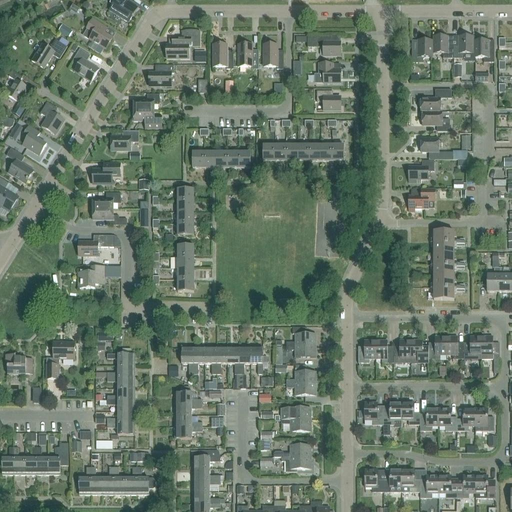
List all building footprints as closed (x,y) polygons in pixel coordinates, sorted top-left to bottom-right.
[(126,1),(126,0),(111,0),(115,3),(109,12),(128,23),(137,8),(126,1)] [(112,40),(104,35),(107,29),(92,20),(87,30),(88,30),(84,37),(89,41),(106,51),(112,40)] [(62,26),(58,32),(68,38),(72,32),(62,26)] [(183,33),(183,39),(172,39),(172,46),(168,47),(168,60),(189,60),(189,47),(199,47),(199,32),(200,33),(201,32),(196,31),(191,31),(186,31),(181,32),(181,33),(183,33)] [(308,38),(308,49),(323,49),(323,57),(340,57),(340,44),(333,44),(333,38),(308,38)] [(443,60),(453,60),(453,48),(447,48),(447,38),(434,38),(434,42),(434,48),(432,48),(432,55),(443,55),(443,60)] [(459,48),(453,48),(453,60),(464,60),(464,55),(475,55),(475,48),(472,48),(472,42),(472,38),(459,38),(459,48)] [(59,60),(67,48),(55,41),(49,50),(42,45),(31,62),(44,70),(53,56),(59,60)] [(423,59),(432,59),(432,55),(432,48),(434,48),(434,42),(418,42),(418,43),(412,42),(412,64),(423,64),(423,59)] [(494,64),(494,43),(488,43),(488,42),(472,42),(472,48),(475,48),(475,55),(475,59),(484,59),(484,64),(494,64)] [(227,52),(227,48),(214,48),(214,68),(226,68),(226,70),(233,70),(233,52),(227,52)] [(252,52),(252,48),(239,48),(239,68),(251,68),(251,70),(258,70),(258,52),(252,52)] [(277,52),(277,48),(264,48),(264,68),(277,68),(277,70),(284,70),(284,52),(277,52)] [(99,71),(86,63),(90,57),(80,50),(73,61),(79,65),(74,73),(91,83),(99,71)] [(195,52),(195,64),(206,64),(206,52),(195,52)] [(333,71),(333,65),(318,65),(318,75),(314,75),(314,84),(323,84),(341,84),(341,71),(333,71)] [(174,75),(174,66),(155,66),(155,74),(151,74),(151,87),(171,87),(171,75),(174,75)] [(18,103),(27,89),(19,83),(22,78),(12,71),(8,77),(15,82),(11,89),(9,88),(5,95),(18,103)] [(207,95),(207,82),(198,81),(198,95),(207,95)] [(421,99),(421,113),(422,113),(442,113),(440,113),(440,100),(451,100),(451,91),(435,91),(435,99),(421,99)] [(333,99),(333,92),(317,92),(317,103),(323,103),(323,112),(341,112),(341,98),(333,99)] [(134,102),(134,112),(154,112),(154,106),(160,106),(160,96),(147,96),(147,102),(134,102)] [(65,121),(53,114),(57,109),(47,103),(40,114),(47,119),(41,128),(55,137),(65,121)] [(147,122),(147,128),(147,130),(162,130),(162,128),(162,118),(154,118),(154,112),(134,112),(134,115),(132,115),(132,123),(141,123),(141,122),(147,122)] [(422,113),(422,127),(437,127),(437,133),(451,133),(451,127),(450,127),(450,120),(442,120),(442,113),(422,113)] [(17,126),(13,132),(19,135),(23,130),(17,126)] [(47,146),(36,139),(40,134),(29,127),(23,137),(27,139),(22,147),(39,158),(47,146)] [(122,139),(111,139),(111,152),(131,152),(131,144),(139,144),(139,132),(123,132),(122,139)] [(439,139),(421,139),(421,153),(435,154),(435,161),(459,161),(459,160),(465,160),(465,152),(452,152),(452,153),(439,153),(439,139)] [(286,163),(286,146),(275,147),(275,163),(286,163)] [(298,163),(298,146),(286,146),(286,163),(298,163)] [(309,163),(309,146),(298,146),(298,163),(309,163)] [(320,163),(320,146),(309,146),(309,163),(320,163)] [(332,163),(332,146),(320,146),(320,163),(332,163)] [(332,146),(332,163),(344,163),(344,146),(332,146)] [(263,147),(263,163),(275,163),(275,147),(263,147)] [(33,172),(21,164),(24,158),(11,150),(6,157),(16,163),(8,174),(25,185),(33,172)] [(204,154),(192,154),(193,170),(204,170),(204,154)] [(216,170),(216,154),(204,154),(204,170),(216,170)] [(227,170),(227,154),(216,154),(216,170),(227,170)] [(227,170),(228,170),(239,170),(239,154),(227,154),(227,170)] [(239,170),(250,170),(250,154),(239,154),(239,170)] [(409,168),(409,184),(421,184),(421,181),(428,181),(428,173),(434,173),(434,162),(422,162),(422,168),(409,168)] [(107,172),(93,172),(93,185),(112,185),(112,178),(120,178),(120,165),(107,165),(107,172)] [(0,206),(9,212),(17,198),(4,191),(8,184),(0,179),(0,206)] [(149,192),(149,181),(139,181),(139,192),(149,192)] [(463,182),(453,182),(453,190),(463,190),(463,182)] [(194,202),(194,191),(178,191),(178,202),(194,202)] [(409,197),(409,213),(421,213),(421,210),(428,210),(428,203),(434,202),(434,191),(422,191),(422,197),(409,197)] [(93,201),(93,211),(113,211),(113,205),(121,205),(121,194),(106,194),(106,201),(93,201)] [(194,202),(178,202),(178,214),(194,214),(194,202)] [(113,217),(113,211),(93,211),(93,221),(106,221),(106,227),(127,227),(127,220),(119,220),(119,217),(113,217)] [(149,211),(140,211),(140,228),(149,228),(149,211)] [(194,214),(178,214),(178,225),(194,225),(194,214)] [(178,237),(194,237),(194,225),(178,225),(178,237)] [(433,232),(433,244),(464,244),(464,240),(456,240),(456,241),(454,241),(454,232),(433,232)] [(79,243),(79,257),(98,257),(98,248),(108,248),(114,248),(114,237),(108,237),(94,237),(94,243),(79,243)] [(464,244),(433,244),(433,255),(454,255),(454,247),(456,247),(456,248),(464,248),(464,244)] [(194,247),(178,247),(178,259),(194,259),(194,247)] [(454,255),(433,255),(433,267),(464,267),(464,263),(456,263),(454,263),(454,255)] [(178,259),(178,270),(194,270),(194,259),(178,259)] [(464,267),(433,267),(433,278),(454,278),(454,270),(456,270),(464,270),(464,267)] [(95,286),(104,286),(104,268),(92,268),(92,274),(79,274),(79,290),(95,289),(95,286)] [(487,293),(498,293),(498,269),(494,269),(494,276),(487,276),(487,293)] [(510,276),(510,269),(498,269),(498,293),(510,293),(510,276)] [(178,281),(194,281),(194,270),(178,270),(178,281)] [(454,278),(433,278),(433,289),(464,289),(464,286),(456,286),(454,286),(454,278)] [(194,281),(178,281),(178,293),(194,293),(194,281)] [(464,289),(433,289),(433,301),(454,301),(454,293),(456,293),(464,293),(464,289)] [(316,335),(307,335),(307,328),(293,328),(293,335),(295,335),(295,343),(286,343),(286,348),(316,348),(316,335)] [(113,334),(98,334),(98,342),(105,342),(113,342),(113,334)] [(440,360),(440,356),(446,356),(446,338),(435,338),(435,344),(429,344),(428,348),(429,360),(440,360)] [(464,344),(458,344),(458,338),(446,338),(446,356),(452,356),(452,360),(464,360),(464,344)] [(481,338),(470,338),(470,344),(464,344),(464,360),(481,360),(481,338)] [(493,344),(493,338),(481,338),(481,360),(481,362),(493,362),(493,360),(499,360),(499,344),(493,344)] [(428,348),(422,348),(422,341),(412,342),(412,360),(417,360),(417,364),(429,364),(429,360),(428,348)] [(98,342),(97,342),(97,352),(105,352),(105,342),(98,342)] [(369,364),(369,360),(376,360),(376,342),(364,342),(364,348),(358,348),(358,365),(369,364)] [(393,348),(387,348),(387,342),(376,342),(376,360),(382,360),(382,364),(393,364),(393,348)] [(405,364),(404,360),(412,360),(412,342),(399,342),(399,348),(393,348),(393,364),(405,364)] [(58,381),(59,367),(59,360),(74,361),(75,345),(60,344),(60,343),(54,343),(53,360),(46,360),(46,381),(58,381)] [(182,365),(189,365),(189,376),(193,376),(193,348),(182,348),(182,365)] [(193,376),(198,376),(198,365),(205,365),(205,348),(193,348),(193,376)] [(205,365),(212,365),(212,376),(216,376),(216,348),(205,348),(205,365)] [(216,376),(221,376),(221,365),(228,365),(228,348),(216,348),(216,376)] [(228,365),(235,365),(235,376),(239,376),(239,348),(228,348),(228,365)] [(239,376),(244,376),(244,365),(251,365),(251,348),(239,348),(239,376)] [(258,376),(263,376),(263,348),(251,348),(251,365),(258,365),(258,376)] [(316,348),(286,348),(286,351),(295,351),(295,359),(316,359),(316,348)] [(118,360),(118,368),(135,368),(135,356),(131,356),(131,350),(122,350),(122,356),(107,356),(107,360),(118,360)] [(15,358),(15,356),(5,356),(5,369),(7,369),(7,376),(32,376),(32,360),(26,360),(26,358),(15,358)] [(179,367),(169,367),(169,378),(179,378),(179,367)] [(118,374),(107,374),(107,379),(135,379),(135,368),(118,368),(118,374)] [(286,385),(316,385),(316,373),(295,373),(295,381),(286,381),(286,385)] [(135,379),(107,379),(107,384),(118,383),(118,391),(135,391),(135,379)] [(273,380),(261,380),(261,388),(273,388),(273,380)] [(316,385),(286,385),(286,389),(295,389),(295,397),(316,397),(316,385)] [(202,401),(192,401),(192,394),(190,389),(181,389),(181,394),(175,394),(175,406),(202,406),(202,401)] [(42,405),(42,390),(34,390),(34,405),(42,405)] [(107,397),(107,402),(135,402),(135,391),(118,391),(118,397),(107,397)] [(271,404),(271,396),(259,396),(260,404),(271,404)] [(107,402),(107,407),(118,406),(118,414),(135,414),(135,402),(107,402)] [(377,407),(377,404),(365,404),(365,422),(372,422),(372,427),(383,427),(383,414),(383,407),(377,407)] [(389,407),(383,407),(383,414),(383,427),(383,437),(390,437),(390,427),(395,427),(398,429),(402,429),(402,422),(402,404),(389,404),(389,407)] [(420,433),(420,427),(420,416),(420,415),(414,415),(414,404),(402,404),(402,422),(409,422),(409,427),(414,427),(414,433),(420,433)] [(225,417),(225,405),(217,405),(217,417),(225,417)] [(175,406),(175,418),(192,417),(192,410),(202,410),(202,406),(175,406)] [(311,421),(311,409),(290,409),(290,417),(281,417),(281,421),(311,421)] [(432,433),(432,428),(438,428),(438,410),(426,410),(426,416),(420,416),(420,427),(420,433),(432,433)] [(457,421),(457,419),(451,419),(451,410),(438,410),(438,428),(445,428),(445,433),(457,433),(457,421)] [(468,433),(468,428),(475,428),(475,410),(463,410),(463,421),(457,421),(457,433),(468,433)] [(494,433),(494,419),(487,419),(487,410),(475,410),(475,428),(482,428),(482,433),(494,433)] [(107,420),(107,425),(135,425),(135,414),(118,414),(118,420),(107,420)] [(175,418),(175,429),(202,429),(202,424),(192,424),(192,417),(175,418)] [(224,420),(211,419),(211,429),(218,429),(219,429),(223,429),(224,420)] [(290,425),(290,433),(311,433),(311,421),(281,421),(281,425),(290,425)] [(135,425),(107,425),(107,430),(118,430),(118,437),(135,437),(135,425)] [(192,433),(202,433),(202,429),(175,429),(175,441),(192,440),(192,433)] [(273,441),(273,433),(261,433),(261,441),(273,441)] [(48,446),(47,434),(38,435),(39,446),(48,446)] [(270,442),(261,442),(261,452),(267,452),(270,452),(270,442)] [(82,454),(82,443),(71,444),(72,454),(82,454)] [(111,451),(111,443),(96,443),(96,451),(111,451)] [(55,460),(48,460),(48,477),(60,477),(60,467),(68,467),(68,445),(60,445),(60,449),(55,449),(55,460)] [(274,459),(281,459),(311,459),(311,446),(290,446),(290,455),(284,455),(282,453),(276,453),(274,455),(274,459)] [(9,449),(9,460),(2,460),(2,477),(14,477),(14,449),(9,449)] [(19,449),(14,449),(14,477),(25,477),(25,460),(19,460),(19,449)] [(32,449),(32,460),(25,460),(25,477),(36,477),(36,449),(32,449)] [(48,477),(48,460),(42,460),(42,449),(36,449),(36,477),(48,477)] [(210,463),(220,463),(220,458),(217,458),(217,452),(199,452),(199,458),(193,458),(193,471),(210,471),(210,463)] [(149,463),(148,454),(137,454),(137,464),(149,463)] [(261,459),(261,467),(272,467),(272,459),(261,459)] [(297,471),(311,471),(311,459),(281,459),(281,463),(285,463),(285,474),(297,474),(297,471)] [(86,469),(86,480),(79,480),(79,497),(91,497),(90,469),(86,469)] [(96,480),(96,469),(90,469),(91,497),(102,497),(102,480),(96,480)] [(109,469),(109,480),(102,480),(102,497),(114,497),(114,469),(109,469)] [(119,480),(119,469),(114,469),(114,497),(125,497),(125,480),(119,480)] [(132,469),(132,480),(125,480),(125,497),(137,496),(137,469),(132,469)] [(149,480),(142,480),(142,469),(137,469),(137,496),(149,496),(149,490),(155,490),(155,480),(149,480)] [(193,471),(193,482),(220,483),(220,477),(210,477),(210,471),(193,471)] [(384,494),(383,482),(377,482),(377,471),(365,471),(365,489),(372,489),(372,494),(384,494)] [(402,489),(402,471),(390,471),(390,482),(383,482),(384,494),(395,494),(395,489),(402,489)] [(420,494),(420,487),(420,481),(414,481),(414,471),(402,471),(402,489),(409,489),(409,494),(420,494)] [(420,487),(420,494),(420,500),(432,500),(432,495),(439,495),(439,477),(426,477),(426,482),(420,481),(420,487)] [(451,477),(439,477),(439,495),(446,495),(446,500),(457,500),(457,481),(451,481),(451,477)] [(463,481),(457,481),(457,500),(469,500),(469,495),(475,495),(475,477),(463,477),(463,481)] [(494,481),(488,481),(488,477),(475,477),(475,495),(476,495),(476,500),(494,500),(494,481)] [(193,482),(193,494),(210,494),(210,486),(220,486),(220,483),(193,482)] [(220,500),(210,500),(210,494),(193,494),(193,506),(220,505),(220,500)] [(285,511),(285,502),(274,502),(274,507),(273,511),(285,511)]
